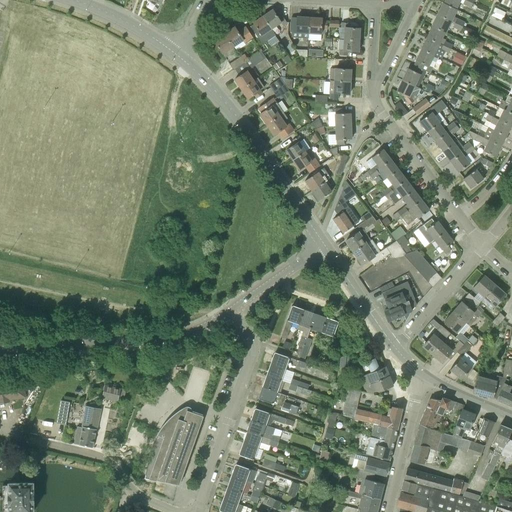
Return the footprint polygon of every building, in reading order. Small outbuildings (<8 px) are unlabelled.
[(471,8),(473,4),(465,0),(445,0),(444,3),(456,9),(459,2),(471,8)] [(455,23),(463,27),(464,23),(453,16),(457,9),(456,9),(444,3),(443,3),(437,14),(450,21),(455,23)] [(283,26),(287,23),(282,17),(279,19),(273,10),(263,17),(271,29),(281,23),(283,26)] [(432,26),(445,33),(450,21),(437,14),(432,26)] [(275,36),(271,29),(263,17),(253,23),(254,24),(250,26),(262,44),(275,36)] [(308,38),(308,34),(310,18),(297,17),(291,17),(290,32),(292,32),(291,37),(308,38)] [(322,29),(327,30),(327,22),(322,22),(322,19),(310,18),(308,34),(321,35),(322,29)] [(344,39),(358,40),(359,28),(349,27),(349,23),(342,23),(341,28),(345,28),(344,39)] [(455,23),(453,27),(460,31),(463,27),(455,23)] [(442,45),(451,49),(453,45),(445,41),(446,39),(443,38),(445,33),(432,26),(427,38),(440,44),(442,45)] [(243,41),(244,43),(252,38),(245,27),(238,32),(235,27),(224,34),(233,47),(243,41)] [(236,51),(233,47),(224,34),(214,41),(225,58),(236,51)] [(434,55),(438,48),(440,44),(427,38),(422,49),(434,55)] [(340,50),(340,55),(347,55),(347,51),(358,52),(358,40),(344,39),(343,50),(340,50)] [(451,49),(442,45),(440,50),(448,54),(451,49)] [(414,66),(421,69),(430,73),(432,68),(429,66),(434,55),(422,49),(414,66)] [(261,51),(244,63),(235,69),(239,76),(235,79),(241,89),(254,80),(247,70),(266,58),(261,51)] [(240,57),(229,64),(233,70),(235,69),(244,63),(243,62),(240,57)] [(334,81),(350,82),(351,69),(349,69),(349,64),(341,63),(341,68),(335,67),(334,81)] [(402,80),(415,86),(421,74),(419,73),(421,69),(414,66),(411,70),(408,68),(402,80)] [(486,74),(492,77),(495,72),(489,69),(486,74)] [(484,79),(490,82),(492,77),(486,74),(484,79)] [(287,88),(291,89),(292,80),(285,79),(285,77),(280,76),(280,78),(285,85),(287,88)] [(256,98),(263,94),(261,90),(264,87),(258,78),(254,80),(241,89),(248,98),(254,94),(256,98)] [(269,86),(273,92),(285,85),(280,78),(269,86)] [(330,94),(330,98),(338,99),(338,94),(349,94),(350,82),(334,81),(330,80),(329,88),(326,88),(326,94),(330,94)] [(409,104),(414,101),(410,95),(411,94),(416,96),(420,88),(415,86),(402,80),(396,92),(405,96),(404,98),(409,104)] [(480,87),(486,90),(488,85),(483,82),(480,87)] [(273,92),(278,98),(289,91),(287,88),(285,85),(273,92)] [(478,93),(483,95),(486,90),(480,87),(478,93)] [(267,124),(284,113),(277,102),(276,103),(273,99),(259,108),(262,113),(260,114),(267,124)] [(426,99),(413,109),(417,114),(430,104),(426,99)] [(438,114),(444,109),(442,106),(444,105),(441,100),(432,107),(438,114)] [(511,103),(506,101),(505,102),(502,100),(499,107),(503,109),(511,113),(511,103)] [(335,127),(351,126),(350,113),(343,113),(343,108),(335,109),(335,114),(334,114),(335,127)] [(498,119),(511,126),(511,124),(511,113),(503,109),(498,119)] [(428,131),(440,123),(432,112),(420,121),(428,132),(428,131)] [(282,138),(294,130),(289,123),(287,125),(284,121),(287,118),(284,113),(267,124),(274,135),(278,132),(282,138)] [(511,126),(498,119),(493,117),(488,114),(485,119),(491,122),(490,123),(495,125),(493,130),(506,136),(511,126)] [(322,127),(323,127),(318,118),(312,123),(315,129),(322,127)] [(436,141),(456,125),(454,121),(444,129),(440,123),(428,131),(436,141)] [(444,151),(455,143),(451,138),(454,136),(453,134),(459,129),(456,125),(436,141),(444,151)] [(336,140),(336,145),(344,144),(344,139),(351,139),(351,126),(335,127),(335,140),(336,140)] [(319,135),(324,134),(322,127),(315,129),(319,135)] [(506,136),(493,130),(488,127),(486,133),(480,130),(478,135),(501,146),(506,136)] [(496,157),(501,146),(478,135),(469,131),(468,132),(472,139),(475,140),(486,145),(483,151),(484,151),(496,157)] [(293,160),(306,151),(299,142),(302,140),(299,136),(293,140),(295,144),(286,150),(293,160)] [(465,150),(472,145),(469,142),(462,147),(458,141),(455,143),(444,151),(451,161),(462,153),(465,150)] [(475,149),(472,145),(465,150),(468,154),(475,149)] [(369,175),(370,175),(390,160),(388,157),(389,157),(387,154),(387,155),(382,149),(371,158),(376,164),(361,176),(364,179),(369,175)] [(310,172),(319,166),(308,150),(306,151),(293,160),(300,169),(305,166),(310,172)] [(459,172),(470,163),(462,153),(451,161),(459,172)] [(339,164),(344,166),(348,156),(343,154),(343,155),(339,154),(335,162),(339,164)] [(491,167),(493,163),(483,158),(479,161),(480,162),(491,167)] [(384,180),(387,178),(398,170),(394,164),(393,162),(392,162),(390,160),(370,175),(373,179),(379,174),(384,180)] [(480,166),(477,161),(468,168),(471,172),(463,178),(470,188),(483,179),(479,173),(481,172),(478,168),(480,166)] [(336,173),(340,175),(344,166),(339,164),(336,173)] [(312,191),(325,181),(329,179),(322,169),(319,171),(318,171),(305,180),(312,191)] [(380,197),(381,198),(406,180),(404,177),(403,175),(402,175),(398,170),(387,178),(391,184),(379,194),(381,196),(380,197)] [(397,192),(402,198),(413,190),(409,184),(410,184),(408,182),(407,182),(406,180),(381,198),(384,202),(397,192)] [(318,200),(332,191),(325,181),(312,191),(318,200)] [(397,211),(400,216),(421,200),(419,197),(418,195),(417,195),(413,190),(402,198),(407,204),(397,211)] [(343,233),(353,226),(344,212),(349,208),(340,195),(334,210),(338,216),(333,219),(343,233)] [(417,218),(418,219),(429,210),(425,205),(425,204),(423,202),(421,200),(400,216),(402,218),(408,214),(413,220),(417,218)] [(364,222),(372,216),(369,211),(361,217),(364,222)] [(353,252),(367,242),(371,240),(364,230),(372,224),(374,226),(381,221),(379,219),(376,221),(372,216),(364,222),(357,226),(361,231),(359,231),(345,241),(353,252)] [(434,240),(445,231),(441,226),(439,224),(437,221),(432,225),(428,220),(423,224),(418,228),(429,243),(434,240)] [(396,241),(402,236),(405,234),(400,227),(391,234),(396,241)] [(442,250),(446,254),(451,250),(447,246),(453,242),(449,237),(445,231),(434,240),(442,250)] [(396,241),(386,247),(390,253),(393,257),(404,255),(406,254),(403,250),(396,241)] [(373,265),(390,253),(386,247),(375,255),(367,242),(353,252),(362,265),(369,260),(373,265)] [(441,278),(436,272),(417,250),(416,250),(406,254),(404,255),(428,282),(432,287),(441,278)] [(474,288),(484,297),(495,285),(484,276),(474,288)] [(382,292),(389,309),(406,301),(404,296),(412,293),(410,288),(408,289),(405,282),(382,292)] [(495,285),(484,297),(495,306),(505,294),(495,285)] [(403,314),(406,321),(412,310),(416,304),(414,299),(415,299),(412,293),(404,296),(406,301),(389,309),(384,311),(387,321),(403,314)] [(475,308),(479,303),(469,294),(465,298),(470,303),(475,308)] [(453,312),(466,323),(470,326),(482,313),(475,308),(470,303),(467,307),(461,302),(453,312)] [(292,322),(298,324),(303,310),(292,306),(281,337),(286,339),(292,322)] [(302,351),(304,345),(306,338),(310,328),(315,314),(303,310),(298,324),(296,329),(303,331),(299,343),(300,343),(298,349),(302,351)] [(457,333),(466,323),(453,312),(444,322),(457,333)] [(492,322),(497,326),(505,317),(500,313),(492,322)] [(315,314),(310,328),(321,332),(326,318),(315,314)] [(320,337),(331,341),(338,322),(326,318),(321,332),(320,337)] [(446,338),(450,333),(440,325),(436,330),(446,338)] [(463,345),(468,339),(460,332),(455,338),(459,341),(463,345)] [(423,346),(432,354),(443,342),(433,334),(423,346)] [(343,335),(337,338),(333,350),(337,351),(339,344),(346,342),(343,335)] [(461,380),(476,362),(465,353),(477,340),(472,335),(468,339),(463,345),(457,352),(462,357),(461,358),(460,357),(450,370),(461,380)] [(312,340),(306,338),(304,345),(309,347),(312,340)] [(450,360),(457,352),(463,345),(459,341),(451,350),(443,342),(432,354),(442,362),(447,357),(450,360)] [(322,351),(327,353),(330,345),(325,343),(322,351)] [(271,364),(285,369),(289,357),(275,352),(271,364)] [(349,354),(340,357),(339,367),(348,368),(349,354)] [(366,361),(371,372),(367,374),(371,384),(389,376),(385,367),(379,369),(374,358),(366,361)] [(296,366),(304,368),(306,363),(298,360),(296,366)] [(503,377),(506,378),(509,379),(510,376),(511,377),(511,375),(511,360),(506,360),(503,377)] [(267,375),(281,380),(285,369),(271,364),(267,375)] [(348,368),(339,367),(339,377),(344,378),(354,378),(354,377),(360,377),(357,369),(348,368)] [(382,391),(393,386),(389,376),(371,384),(367,374),(360,377),(365,389),(367,393),(374,395),(374,391),(382,391)] [(493,397),(496,398),(506,378),(503,377),(497,375),(496,379),(478,374),(473,392),(493,398),(493,397)] [(263,387),(277,392),(281,380),(267,375),(263,387)] [(511,406),(511,393),(509,392),(511,386),(511,383),(511,376),(511,377),(510,376),(509,379),(506,378),(496,398),(496,399),(511,406)] [(307,389),(309,384),(292,378),(290,383),(307,389)] [(311,391),(307,389),(290,383),(288,389),(309,396),(311,391)] [(0,403),(10,402),(10,400),(26,397),(24,384),(8,387),(8,385),(0,385),(0,403)] [(102,398),(118,402),(121,388),(105,384),(102,398)] [(259,399),(273,404),(277,392),(263,387),(259,399)] [(373,424),(397,430),(402,408),(392,406),(391,408),(389,407),(387,412),(358,405),(361,391),(348,388),(341,414),(338,413),(337,414),(330,412),(325,434),(331,435),(331,436),(343,439),(346,430),(334,427),(337,416),(341,417),(341,415),(354,418),(354,419),(373,424)] [(448,418),(456,422),(463,404),(456,401),(442,397),(441,400),(431,398),(426,409),(441,416),(448,418)] [(61,401),(56,423),(65,425),(70,402),(61,401)] [(92,447),(96,429),(98,429),(102,409),(85,406),(82,427),(78,427),(75,444),(92,447)] [(179,485),(184,472),(202,418),(203,416),(192,412),(192,410),(192,409),(191,408),(190,407),(189,406),(187,406),(186,407),(182,408),(182,409),(179,411),(176,413),(172,416),(168,420),(164,425),(160,430),(157,435),(154,441),(152,447),(150,453),(149,459),(145,478),(157,481),(157,480),(173,483),(177,484),(179,485)] [(293,426),(294,422),(256,408),(251,420),(266,425),(270,427),(273,420),(285,424),(285,423),(293,426)] [(419,424),(435,430),(441,416),(426,409),(419,424)] [(465,439),(471,441),(474,431),(469,429),(474,414),(462,409),(456,424),(456,425),(464,428),(463,431),(467,433),(465,439)] [(478,433),(489,437),(495,422),(483,417),(478,433)] [(247,431),(288,446),(290,441),(280,437),(273,434),(264,430),(266,425),(251,420),(247,431)] [(380,445),(392,448),(397,430),(373,424),(370,436),(382,439),(380,445)] [(429,448),(445,454),(449,441),(458,444),(457,447),(467,451),(467,452),(481,456),(484,446),(471,441),(465,439),(435,430),(419,424),(409,461),(424,464),(429,448)] [(501,453),(508,437),(511,430),(500,424),(492,443),(496,445),(493,452),(494,452),(492,458),(488,464),(487,464),(485,470),(491,473),(501,453)] [(287,450),(288,446),(247,431),(243,443),(258,448),(260,442),(268,445),(269,445),(277,447),(287,450)] [(389,460),(392,448),(380,445),(382,439),(370,436),(368,447),(374,448),(372,456),(389,460)] [(511,438),(508,437),(501,453),(510,457),(511,453),(511,438)] [(239,454),(253,459),(253,458),(254,458),(258,448),(243,443),(239,454)] [(319,458),(327,460),(329,452),(321,450),(319,458)] [(375,472),(386,475),(389,463),(351,454),(348,466),(359,469),(374,473),(375,472)] [(261,465),(274,470),(276,463),(264,459),(261,465)] [(232,475),(251,482),(252,483),(256,471),(236,464),(232,475)] [(404,480),(432,487),(435,476),(407,468),(404,480)] [(384,483),(373,480),(374,473),(359,469),(357,477),(362,478),(358,493),(380,499),(384,483)] [(257,477),(265,480),(267,475),(259,472),(257,477)] [(313,481),(326,485),(328,477),(315,474),(313,481)] [(228,487),(246,493),(247,494),(251,482),(232,475),(228,487)] [(432,487),(460,495),(460,493),(463,494),(465,491),(469,483),(463,481),(463,480),(454,478),(453,481),(435,476),(432,487)] [(401,489),(402,490),(429,497),(432,487),(404,480),(401,489)] [(8,481),(8,511),(34,511),(34,481),(8,481)] [(224,499),(242,505),(246,493),(228,487),(224,499)] [(399,511),(511,511),(511,502),(499,498),(496,506),(478,501),(462,496),(460,495),(432,487),(429,497),(402,490),(401,493),(400,492),(396,506),(400,507),(399,511)] [(358,511),(376,511),(380,499),(358,493),(347,491),(346,495),(362,499),(358,511)] [(463,494),(462,496),(478,501),(480,495),(465,491),(463,494)] [(267,505),(273,507),(276,500),(270,497),(267,505)] [(242,505),(224,499),(220,510),(224,511),(241,511),(243,506),(242,505)] [(273,507),(278,509),(281,502),(276,500),(273,507)]
